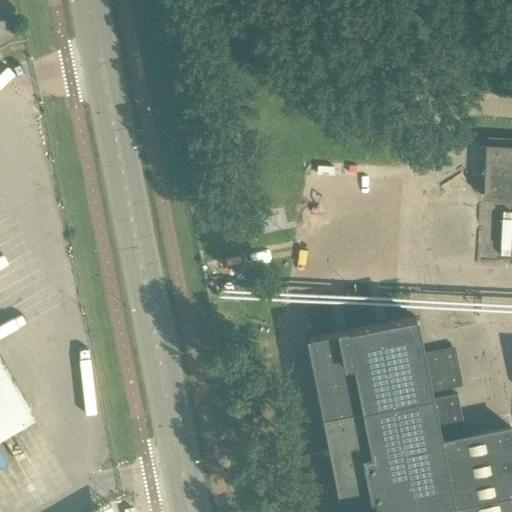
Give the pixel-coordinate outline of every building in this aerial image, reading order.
[(484,197),(511,198),(511,138),(487,137),(487,146),(486,146),(484,197)] [(262,219),(263,228),(281,225),(279,215),(262,219)] [(511,511),(511,434),(510,427),(465,436),(457,393),(431,398),(415,317),(310,337),(310,338),(309,338),(343,511),(511,511)] [(424,352),(432,392),(462,386),(454,346),(424,352)] [(0,511),(0,437),(34,418),(0,359),(0,511)] [(112,511),(111,503),(95,511),(112,511)]
